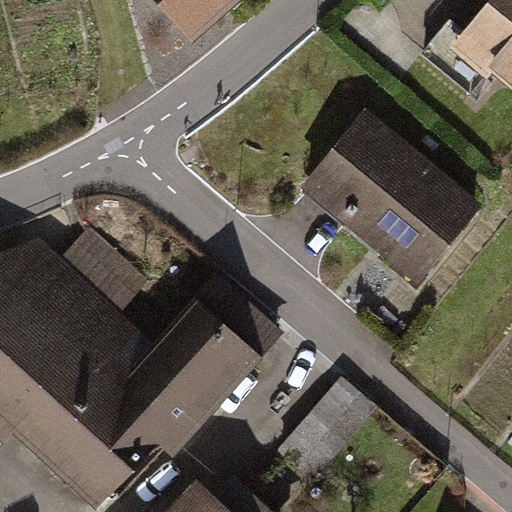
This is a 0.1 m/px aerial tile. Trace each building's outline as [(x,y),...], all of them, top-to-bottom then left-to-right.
[(170,0),(191,24),(220,0),(170,0)] [(511,0),(501,0),(469,39),(454,26),(431,52),(473,89),(496,62),(511,75),(511,0)] [(369,118),(315,181),(421,270),(475,207),(369,118)] [(23,224),(0,248),(0,437),(77,507),(132,447),(148,462),(267,332),(187,260),(144,306),(121,285),(136,269),(83,221),(54,252),(23,224)] [(347,370),(286,438),(319,467),(380,400),(347,370)] [(284,511),(226,455),(169,511),(284,511)]
